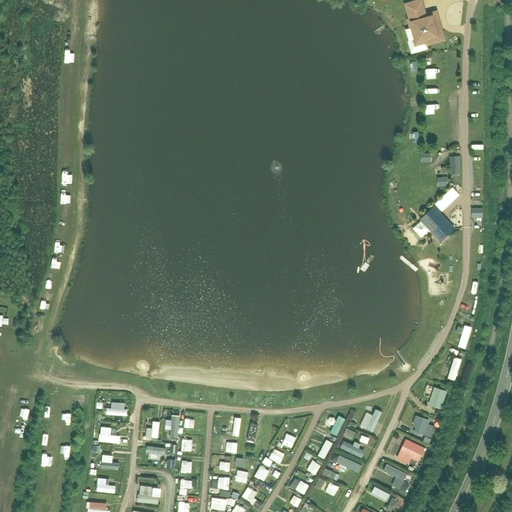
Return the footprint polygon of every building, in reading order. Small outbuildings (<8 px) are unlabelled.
[(398,0),(403,14),(420,9),(416,0),(398,0)] [(420,9),(403,14),(411,41),(437,33),(429,6),(420,9)] [(427,153),(417,153),(417,161),(427,161),(427,153)] [(446,174),(457,174),(458,155),(446,155),(446,174)] [(444,185),(444,177),(434,177),(434,186),(444,185)] [(449,223),(427,199),(408,217),(430,241),(449,223)] [(479,209),(469,209),(469,223),(479,223),(479,209)] [(458,307),(466,310),(473,292),(465,288),(458,307)] [(458,333),(455,346),(465,348),(469,327),(461,325),(461,327),(454,326),(452,332),(458,333)] [(444,377),(454,380),(460,359),(451,356),(444,377)] [(440,384),(425,380),(421,398),(436,402),(440,384)] [(103,414),(125,415),(125,409),(121,409),(122,402),(109,402),(109,408),(103,408),(103,414)] [(40,417),(50,417),(51,406),(40,406),(40,417)] [(357,426),(372,432),(380,411),(372,408),(369,414),(363,411),(357,426)] [(168,419),(163,419),(163,425),(167,426),(167,436),(175,437),(176,415),(168,414),(168,419)] [(425,423),(427,419),(414,414),(408,429),(428,437),(433,425),(425,423)] [(337,432),(342,422),(332,417),(327,426),(337,432)] [(149,427),(144,427),(143,436),(157,438),(159,421),(150,420),(149,427)] [(244,441),(254,442),(257,424),(246,422),(244,441)] [(97,426),(96,441),(118,443),(118,435),(107,434),(108,427),(97,426)] [(343,428),(341,434),(351,437),(353,431),(343,428)] [(280,443),(290,447),(294,437),(284,433),(280,443)] [(357,440),(365,443),(367,437),(359,434),(357,440)] [(415,460),(422,447),(403,437),(393,457),(406,463),(409,457),(415,460)] [(191,451),(192,439),(179,438),(178,450),(191,451)] [(322,459),(331,443),(324,438),(314,454),(322,459)] [(337,447),(359,457),(363,450),(340,439),(337,447)] [(223,451),(235,453),(237,442),(224,441),(223,451)] [(156,458),(157,454),(162,454),(162,446),(143,446),(143,452),(146,452),(146,458),(156,458)] [(272,448),(267,458),(278,463),(283,453),(272,448)] [(109,461),(109,454),(98,454),(98,468),(115,468),(115,462),(109,461)] [(358,472),(361,464),(336,455),(333,463),(358,472)] [(260,462),(268,466),(270,461),(262,456),(260,462)] [(173,468),(173,458),(164,458),(164,467),(173,468)] [(310,459),(304,469),(314,474),(319,465),(310,459)] [(179,460),(178,471),(190,473),(191,461),(179,460)] [(217,460),(217,469),(228,470),(229,461),(217,460)] [(406,485),(400,482),(404,472),(383,463),(380,470),(393,476),(389,486),(404,492),(406,485)] [(252,476),(263,481),(268,470),(257,465),(252,476)] [(235,469),(233,480),(245,483),(248,472),(235,469)] [(319,475),(334,478),(335,471),(321,469),(319,475)] [(273,470),(270,475),(277,478),(279,472),(273,470)] [(216,476),(215,488),(228,489),(229,478),(216,476)] [(94,491),(113,491),(114,484),(103,484),(103,477),(94,477),(94,491)] [(316,477),(312,486),(317,488),(322,479),(316,477)] [(249,486),(259,489),(262,482),(252,478),(249,486)] [(188,493),(188,479),(177,479),(178,494),(188,493)] [(293,488),(302,494),(307,485),(298,479),(293,488)] [(327,482),(323,491),(334,496),(338,486),(327,482)] [(136,485),(135,502),(158,503),(159,487),(136,485)] [(239,497),(250,502),(255,490),(244,485),(239,497)] [(372,485),(368,493),(384,502),(388,494),(372,485)] [(38,503),(51,504),(52,494),(39,493),(38,503)] [(292,494),(287,502),(295,507),(300,499),(292,494)] [(224,510),(225,504),(232,505),(233,499),(210,496),(208,508),(224,510)] [(390,511),(395,499),(390,497),(385,509),(390,511)] [(240,506),(245,509),(249,503),(244,500),(240,506)] [(104,509),(104,501),(84,502),(84,511),(108,511),(108,509),(104,509)] [(187,511),(188,502),(175,501),(175,511),(187,511)] [(300,511),(307,511),(311,506),(303,502),(298,510),(300,511)] [(233,503),(229,511),(240,511),(243,507),(233,503)]
